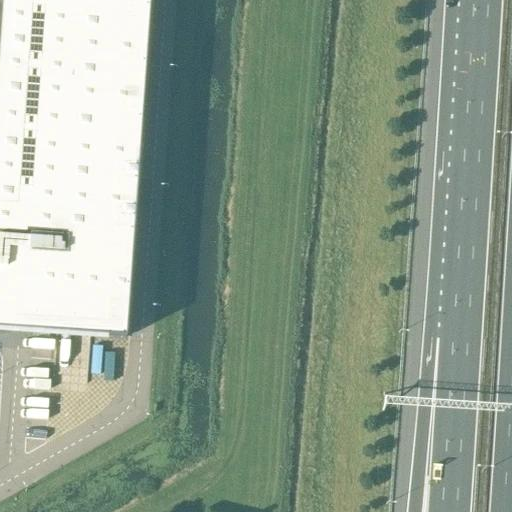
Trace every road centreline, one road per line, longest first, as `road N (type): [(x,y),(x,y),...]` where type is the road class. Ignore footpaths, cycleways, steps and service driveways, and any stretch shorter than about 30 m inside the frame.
road 1 (motorway): [(479,0),(458,338)]
road 2 (motorway): [(458,338),(416,511)]
road 3 (motorway): [(458,338),(446,511)]
